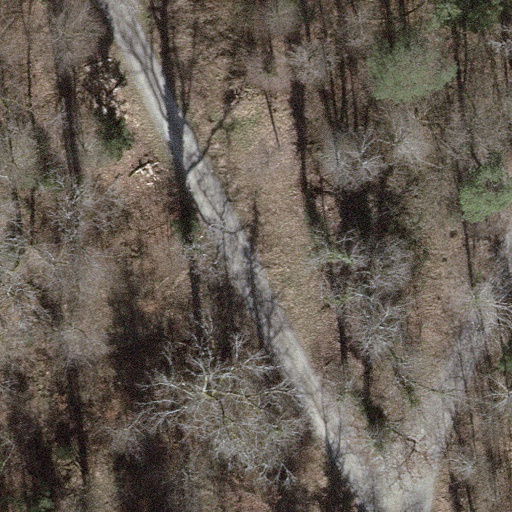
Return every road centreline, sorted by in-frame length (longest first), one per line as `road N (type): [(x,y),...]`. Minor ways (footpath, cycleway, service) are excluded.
road 1 (track): [(378,511),(215,215),(112,0)]
road 2 (track): [(511,221),(469,313),(428,447),(441,511)]
